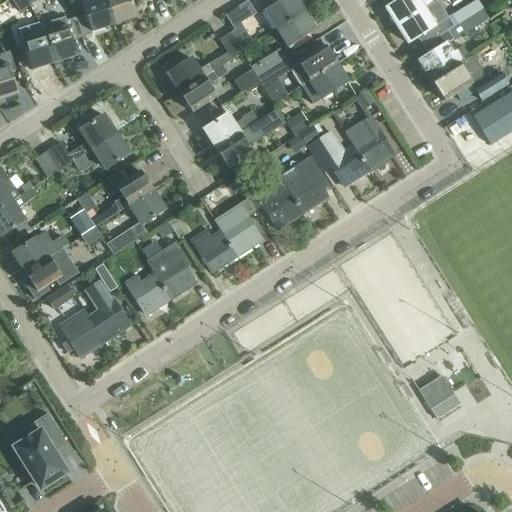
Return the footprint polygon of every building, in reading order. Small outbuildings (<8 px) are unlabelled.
[(29,6),(25,0),(12,0),(21,12),(29,6)] [(92,32),(114,25),(106,0),(90,0),(82,3),(92,32)] [(130,0),(106,0),(114,25),(136,18),(130,0)] [(265,12),(276,30),(302,13),(294,0),(271,0),(275,6),(265,12)] [(400,0),(385,10),(396,27),(435,2),(433,0),(400,0)] [(248,1),(245,3),(225,16),(234,30),(228,34),(240,53),(242,52),(253,44),(242,24),(256,14),(248,1)] [(435,2),(396,27),(407,45),(417,39),(423,46),(423,48),(444,34),(448,32),(454,28),(454,27),(448,19),(448,18),(437,1),(435,3),(435,2)] [(478,3),(467,11),(470,17),(482,9),(478,3)] [(428,55),(419,61),(431,81),(462,62),(465,60),(466,60),(460,50),(456,52),(452,54),(447,46),(454,42),(489,20),(482,9),(470,17),(454,27),(454,28),(448,32),(444,34),(423,48),(428,55)] [(314,31),(302,13),(276,30),(287,48),(314,31)] [(63,17),(41,24),(44,34),(53,64),(76,56),(67,27),(63,17)] [(44,34),(21,42),(30,71),(53,64),(44,34)] [(168,74),(180,93),(203,79),(223,66),(243,53),(242,52),(240,53),(228,34),(219,40),(227,53),(219,59),(218,58),(198,71),(191,59),(168,74)] [(299,65),(309,82),(336,66),(325,49),(299,65)] [(250,68),(251,71),(257,79),(286,61),(279,50),(250,68)] [(462,62),(431,81),(444,102),(455,95),(470,87),(471,86),(471,85),(478,81),(483,76),(481,70),(476,63),(472,58),(466,60),(465,60),(462,62)] [(286,61),(257,79),(259,83),(263,90),(292,71),(286,61)] [(9,65),(0,68),(0,100),(19,95),(9,65)] [(215,99),(208,87),(217,81),(217,80),(228,73),(223,66),(203,79),(180,93),(192,113),(215,99)] [(347,83),(336,66),(309,82),(302,87),(313,105),(320,101),(347,83)] [(241,94),(259,83),(257,79),(251,71),(233,82),(241,94)] [(508,85),(502,75),(475,92),(481,102),(508,85)] [(470,87),(455,95),(460,103),(475,94),(470,87)] [(363,111),(375,104),(372,99),(369,94),(368,93),(356,100),(363,111)] [(490,146),(511,132),(511,93),(473,118),(490,146)] [(204,131),(216,150),(239,135),(259,122),(252,111),(232,124),(227,116),(204,131)] [(287,124),(293,135),(295,137),(299,135),(310,128),(302,115),(287,124)] [(80,131),(87,142),(68,154),(61,143),(45,153),(58,173),(73,163),(84,155),(84,156),(92,151),(92,150),(115,135),(104,116),(80,131)] [(374,124),(370,118),(356,126),(358,129),(365,140),(353,147),(368,172),(394,156),(374,124)] [(300,136),(306,145),(319,136),(314,128),(300,136)] [(128,155),(115,135),(92,150),(92,151),(105,170),(128,155)] [(228,170),(252,155),(239,135),(216,150),(228,170)] [(324,172),(331,167),(344,187),(368,172),(353,147),(343,153),(331,135),(309,149),(324,172)] [(307,146),(306,145),(300,136),(291,142),(298,152),(307,146)] [(35,160),(47,179),(58,173),(45,153),(35,160)] [(73,163),(81,174),(91,167),(84,156),(84,155),(73,163)] [(280,177),(279,177),(287,189),(303,214),(327,198),(321,188),(326,185),(309,158),(280,177)] [(0,210),(12,203),(20,197),(2,170),(0,171),(0,210)] [(120,212),(129,207),(128,206),(152,191),(139,171),(116,186),(123,197),(114,203),(115,204),(96,216),(90,220),(95,228),(120,212)] [(243,175),(235,180),(239,186),(246,182),(243,175)] [(279,177),(246,198),(247,200),(255,212),(263,207),(278,230),(303,214),(287,189),(279,177)] [(239,186),(235,180),(224,187),(228,195),(239,188),(239,186)] [(29,183),(21,188),(25,194),(25,195),(32,190),(33,189),(29,183)] [(12,203),(0,210),(0,235),(1,237),(15,228),(25,222),(17,210),(36,197),(32,190),(25,195),(25,194),(20,197),(12,203)] [(147,234),(141,225),(164,211),(152,191),(128,206),(129,207),(139,223),(106,245),(113,256),(147,234)] [(87,195),(78,201),(86,213),(92,209),(95,207),(87,195)] [(247,200),(214,221),(221,232),(236,257),(261,241),(246,218),(255,213),(255,212),(247,200)] [(92,209),(86,213),(90,220),(96,216),(92,209)] [(83,212),(70,220),(80,236),(94,228),(83,212)] [(165,223),(155,230),(161,240),(172,234),(165,223)] [(21,237),(30,231),(27,225),(17,231),(21,237)] [(94,229),(80,238),(86,247),(100,238),(94,229)] [(202,236),(192,242),(212,273),(236,257),(221,232),(212,238),(208,232),(202,236)] [(63,238),(53,245),(58,252),(62,250),(68,246),(63,238)] [(12,254),(25,274),(48,259),(43,252),(35,239),(12,254)] [(171,299),(195,284),(185,268),(190,265),(175,242),(145,262),(154,276),(155,275),(171,299)] [(62,250),(58,252),(48,259),(25,274),(29,281),(24,284),(35,301),(49,292),(46,287),(54,282),(57,288),(77,275),(62,250)] [(101,264),(94,269),(101,280),(108,276),(101,264)] [(146,316),(171,299),(155,275),(154,276),(140,285),(136,278),(126,285),(146,316)] [(100,280),(84,291),(96,311),(88,316),(105,342),(128,327),(109,296),(110,296),(100,280)] [(54,310),(74,297),(67,286),(47,300),(54,310)] [(84,310),(59,326),(61,327),(69,340),(62,344),(68,353),(75,349),(80,358),(105,342),(88,316),(84,310)] [(511,389),(502,374),(482,387),(508,428),(511,424),(511,389)] [(463,380),(440,395),(446,405),(470,390),(463,380)] [(16,450),(11,453),(21,470),(26,466),(40,489),(66,473),(54,454),(67,445),(48,415),(33,424),(39,433),(29,439),(29,438),(25,440),(26,442),(15,448),(16,450)]
